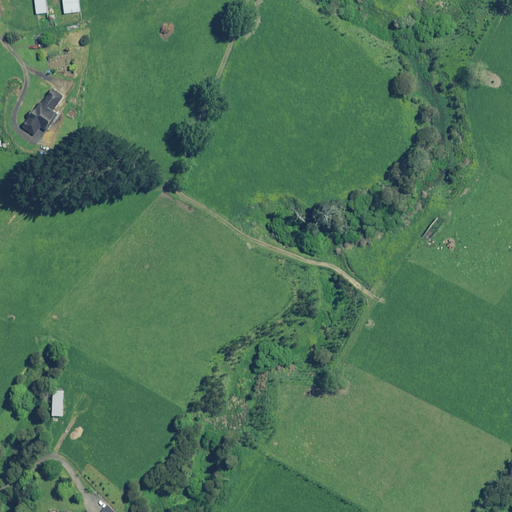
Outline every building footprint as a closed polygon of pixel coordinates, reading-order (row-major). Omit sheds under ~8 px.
[(34,0),(36,14),(47,13),(44,0),(34,0)] [(80,12),(78,0),(63,0),(65,14),(80,12)] [(64,96),(54,89),(43,104),(41,102),(24,127),(36,136),(42,127),(47,131),(58,115),(54,111),(64,96)] [(438,232),(446,223),(438,217),(422,236),(426,239),(435,229),(438,232)] [(54,391),(53,417),(58,417),(63,417),(64,391),(54,391)]
